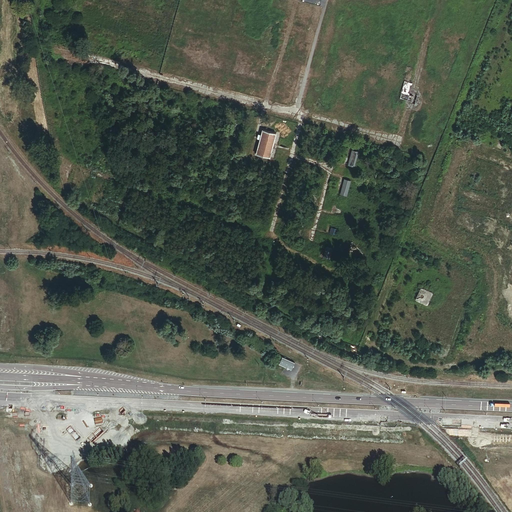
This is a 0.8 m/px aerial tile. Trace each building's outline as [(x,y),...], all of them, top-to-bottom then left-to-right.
[(409,85),(411,84),(404,82),(399,98),(411,102),(413,97),(409,95),(409,93),(408,93),(409,85)] [(268,158),(275,134),(262,130),(256,154),(268,158)] [(353,166),(357,152),(351,150),(348,165),(353,166)] [(346,196),(349,181),(344,179),(340,194),(346,196)] [(329,258),(332,249),(326,247),(323,257),(329,258)] [(432,293),(431,291),(422,287),(420,287),(414,299),(415,300),(416,300),(425,304),(427,305),(432,293)] [(295,363),(283,358),(280,364),(292,370),(295,363)]
